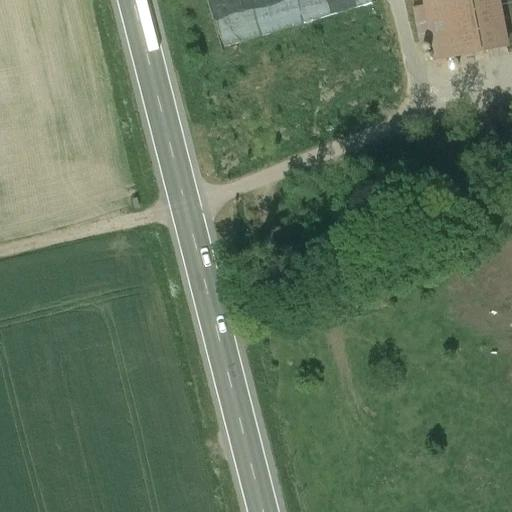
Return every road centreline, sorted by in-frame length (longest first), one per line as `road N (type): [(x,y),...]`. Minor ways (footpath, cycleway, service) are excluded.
road 1 (primary): [(260,511),(130,0)]
road 2 (track): [(0,254),(182,206)]
